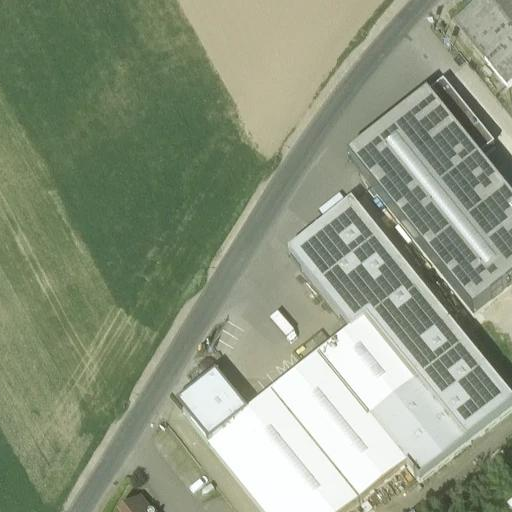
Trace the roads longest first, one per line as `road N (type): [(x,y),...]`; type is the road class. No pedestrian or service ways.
road 1 (tertiary): [(81,511),(301,138),(416,0)]
road 2 (unknown): [(439,0),(511,102)]
